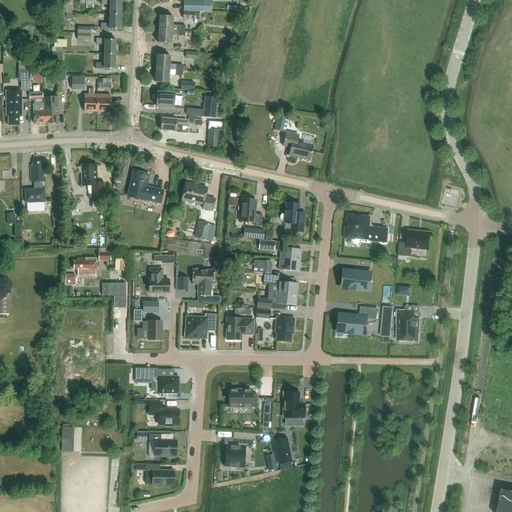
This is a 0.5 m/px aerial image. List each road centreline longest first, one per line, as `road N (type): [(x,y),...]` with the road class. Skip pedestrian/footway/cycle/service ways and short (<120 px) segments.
road 1 (unclassified): [(477,222),(438,511)]
road 2 (unclassified): [(474,0),(446,96),(451,138),(475,186),(477,222)]
road 3 (unclassified): [(128,141),(330,190)]
road 4 (residential): [(200,359),(190,498),(133,511)]
road 5 (residential): [(314,359),(330,190)]
road 6 (unclassified): [(330,190),(477,222)]
road 7 (residential): [(128,141),(138,0)]
road 8 (unclassified): [(0,145),(128,141)]
